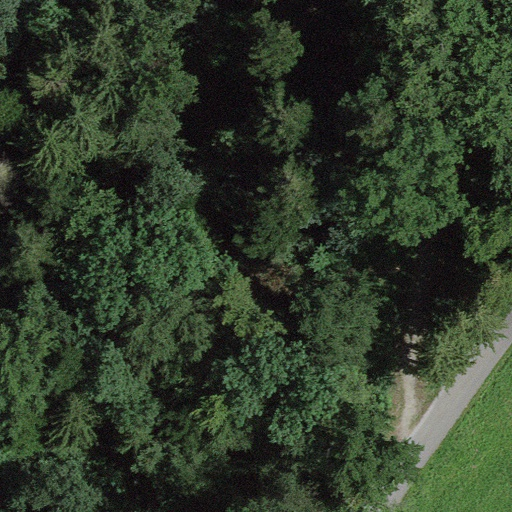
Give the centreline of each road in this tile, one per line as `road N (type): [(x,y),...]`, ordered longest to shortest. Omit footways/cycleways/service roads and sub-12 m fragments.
road 1 (track): [(429,439),(394,0)]
road 2 (unclassified): [(381,511),(511,328)]
